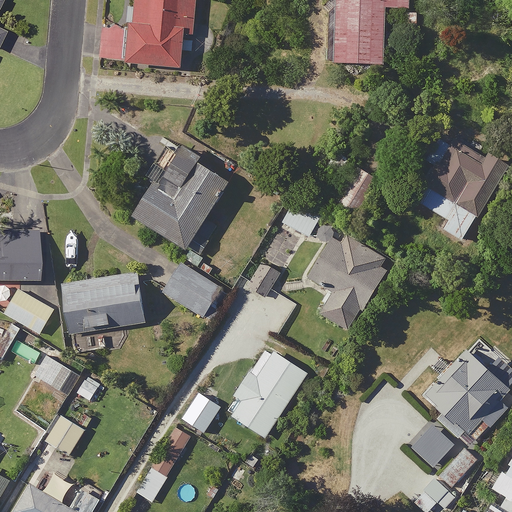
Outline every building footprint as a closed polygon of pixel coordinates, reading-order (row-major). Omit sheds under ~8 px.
[(125,62),(131,62),(130,69),(183,73),(185,51),(193,52),(197,0),(139,0),(139,7),(130,6),(125,62)] [(339,0),(337,67),(388,69),(390,12),(412,13),(412,0),(339,0)] [(508,176),(464,148),(426,208),(451,224),(446,232),(465,244),(508,176)] [(233,186),(186,157),(170,183),(190,195),(182,207),(157,192),(139,223),(192,255),(233,186)] [(384,181),(357,166),(334,207),(361,222),(384,181)] [(323,216),(296,202),(284,224),(312,238),(323,216)] [(302,240),(280,226),(262,257),(284,270),(302,240)] [(396,268),(344,233),(312,280),(332,293),(319,312),(352,334),(396,268)] [(0,286),(49,283),(45,235),(0,238),(0,286)] [(227,292),(184,265),(166,294),(209,321),(227,292)] [(148,326),(141,276),(67,285),(74,344),(125,337),(124,329),(148,326)] [(21,292),(7,317),(41,336),(55,312),(21,292)] [(482,424),(501,403),(508,410),(511,405),(511,394),(511,393),(511,391),(511,368),(480,340),(452,371),(441,360),(409,395),(434,417),(439,411),(477,445),(490,431),(482,424)] [(309,377),(269,350),(227,414),(268,440),(309,377)] [(68,367),(51,355),(37,376),(55,388),(68,367)] [(224,410),(201,395),(185,421),(207,435),(224,410)] [(89,432),(65,416),(48,441),(64,453),(71,457),(89,432)] [(457,448),(434,427),(413,450),(436,471),(457,448)] [(192,438),(178,431),(168,454),(182,460),(192,438)] [(486,466),(466,448),(442,475),(462,493),(486,466)] [(169,479),(153,469),(138,493),(154,503),(169,479)] [(201,486),(180,474),(168,494),(190,506),(201,486)] [(72,511),(34,488),(20,511),(97,511),(103,502),(84,491),(72,511)] [(445,511),(432,502),(424,511),(445,511)]
